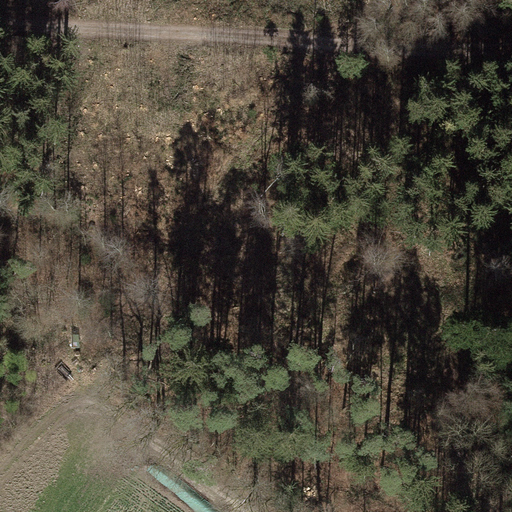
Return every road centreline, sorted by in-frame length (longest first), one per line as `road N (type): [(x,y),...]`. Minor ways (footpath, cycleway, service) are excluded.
road 1 (track): [(511,28),(453,36),(0,17)]
road 2 (track): [(227,511),(60,410)]
